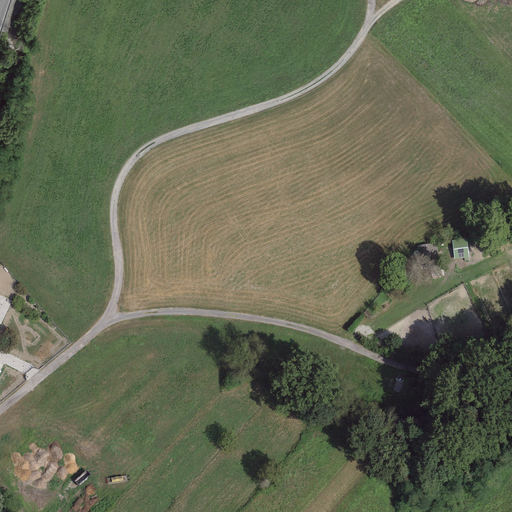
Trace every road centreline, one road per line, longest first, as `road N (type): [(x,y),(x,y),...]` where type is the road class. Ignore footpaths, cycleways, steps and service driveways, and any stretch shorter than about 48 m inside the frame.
road 1 (unclassified): [(368,0),(368,24),(326,75),(155,141),(129,164),(116,189),(118,264),(108,319)]
road 2 (unclassified): [(511,361),(447,375),(298,327),(203,311),(108,319)]
road 3 (unclassified): [(108,319),(0,407)]
